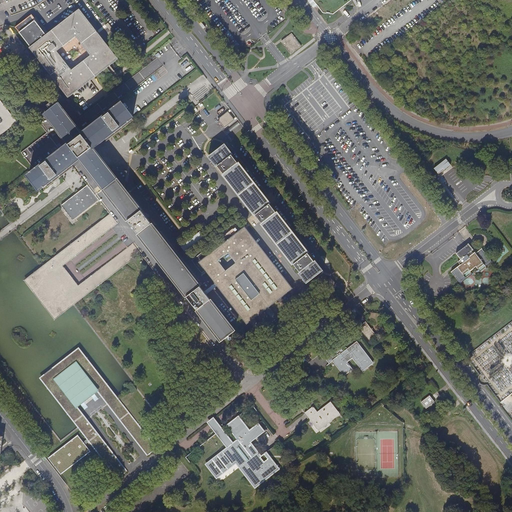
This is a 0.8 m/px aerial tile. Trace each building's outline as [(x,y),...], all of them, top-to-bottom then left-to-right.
[(83,17),(79,11),(47,36),(31,15),(15,27),(32,48),(68,95),(107,64),(115,58),(103,43),(116,33),(108,23),(105,25),(86,0),(73,0),(85,15),(83,17)] [(313,0),(317,5),(323,13),(333,14),(351,0),(313,0)] [(301,45),(291,34),(282,41),(291,53),(301,45)] [(0,132),(15,121),(0,102),(0,85),(2,84),(0,80),(0,132)] [(47,133),(21,152),(35,171),(30,175),(40,188),(58,174),(67,167),(71,164),(79,175),(88,186),(95,180),(102,174),(108,168),(101,159),(92,148),(131,117),(121,104),(82,134),(57,103),(45,113),(37,120),(47,133)] [(229,114),(220,121),(223,125),(232,118),(229,114)] [(308,282),(322,271),(312,259),(306,251),(275,210),(268,202),(235,160),(229,152),(223,144),(209,155),(215,163),(221,171),(254,213),(260,221),(292,262),(298,270),(308,282)] [(447,159),(434,169),(439,175),(451,165),(447,159)] [(127,171),(118,170),(108,168),(102,174),(95,180),(88,186),(75,195),(61,206),(72,221),(99,200),(109,214),(43,265),(24,280),(55,320),(74,305),(138,255),(141,253),(140,252),(143,250),(148,246),(221,341),(235,331),(125,190),(127,171)] [(12,225),(10,222),(0,230),(0,241),(16,230),(12,225)] [(207,257),(203,252),(192,261),(202,273),(205,271),(247,324),(293,288),(245,227),(207,257)] [(181,246),(187,254),(206,239),(200,231),(181,246)] [(459,282),(471,273),(471,272),(477,267),(480,271),(486,266),(485,265),(491,260),(482,248),(476,253),(468,244),(456,253),(461,259),(458,261),(460,265),(451,272),(459,282)] [(472,274),(471,273),(459,282),(460,283),(472,274)] [(338,286),(330,277),(324,282),(332,291),(338,286)] [(375,337),(364,323),(358,328),(369,342),(375,337)] [(373,363),(357,342),(348,350),(343,343),(325,357),(329,363),(334,360),(343,373),(350,368),(346,362),(353,357),(363,370),(373,363)] [(108,466),(118,479),(127,471),(77,407),(98,391),(148,456),(157,448),(140,426),(116,396),(78,347),(40,378),(78,427),(87,439),(83,442),(79,437),(50,459),(51,461),(60,473),(89,450),(85,444),(90,441),(109,465),(108,466)] [(421,402),(426,408),(435,402),(429,395),(421,402)] [(316,423),(314,424),(318,429),(339,413),(330,401),(319,410),(320,412),(318,413),(317,412),(313,406),(305,413),(308,416),(310,415),(316,423)] [(207,422),(228,449),(228,448),(227,446),(231,442),(233,445),(234,444),(214,417),(207,422)] [(238,441),(234,444),(233,445),(231,442),(227,446),(228,448),(228,449),(208,464),(216,476),(237,460),(256,485),(278,467),(270,457),(264,461),(249,442),(264,430),(259,423),(248,431),(237,417),(226,425),(238,441)]
